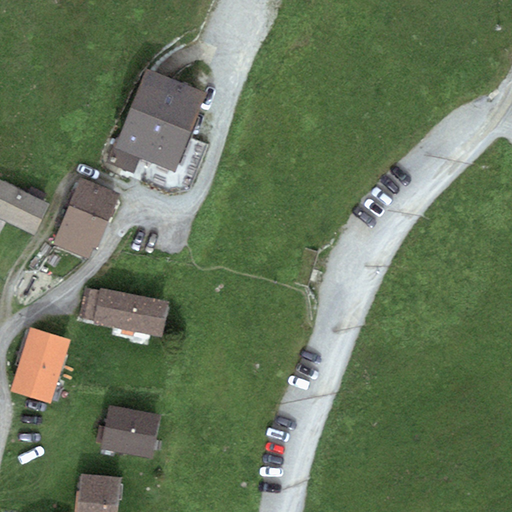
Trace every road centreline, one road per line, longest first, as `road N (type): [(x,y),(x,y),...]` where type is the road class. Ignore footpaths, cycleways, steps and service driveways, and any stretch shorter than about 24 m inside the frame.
road 1 (unclassified): [(511,94),(381,258),(285,511)]
road 2 (residential): [(0,347),(12,325),(84,272),(137,203)]
